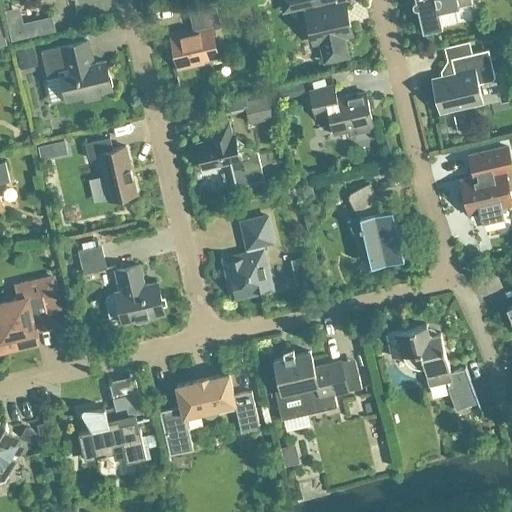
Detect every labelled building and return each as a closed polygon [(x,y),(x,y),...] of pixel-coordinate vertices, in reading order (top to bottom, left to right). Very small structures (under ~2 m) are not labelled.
[(217,55),(211,27),(221,25),(214,0),(197,0),(187,2),(193,28),(171,33),(179,67),(202,61),(201,59),(217,55)] [(249,0),(228,0),(233,19),(253,14),(249,0)] [(279,0),(283,16),(306,10),(313,42),(321,40),(325,59),(347,54),(342,35),(352,33),(345,2),(337,3),(336,0),(279,0)] [(443,26),(439,10),(472,2),(471,0),(416,0),(423,30),(443,26)] [(52,14),(23,21),(26,36),(55,29),(52,14)] [(501,52),(511,49),(511,43),(510,35),(498,37),(501,52)] [(112,87),(106,60),(93,62),(88,39),(41,50),(47,77),(61,74),(66,98),(84,94),(85,99),(100,95),(98,90),(112,87)] [(38,64),(34,44),(16,48),(20,69),(38,64)] [(493,79),(495,76),(489,48),(451,57),(453,67),(444,69),(445,76),(434,78),(445,121),(446,121),(443,109),(475,102),(479,95),(477,83),(493,79)] [(277,87),(279,96),(304,90),(302,81),(297,82),(277,87)] [(374,128),(366,92),(337,98),(334,84),(309,90),(315,115),(329,111),(334,132),(335,132),(335,130),(350,126),(352,133),(374,128)] [(274,117),(268,94),(244,100),(249,123),(274,117)] [(264,179),(258,153),(236,140),(235,133),(232,134),(229,121),(207,126),(210,139),(197,142),(203,167),(231,161),(236,186),(264,179)] [(137,193),(126,145),(113,148),(110,136),(85,142),(89,158),(99,155),(109,199),(137,193)] [(50,142),(37,144),(40,157),(53,155),(50,142)] [(502,204),(511,201),(511,197),(510,189),(511,188),(511,161),(508,143),(469,152),(474,177),(461,180),(469,212),(480,209),(482,220),(504,215),(502,204)] [(0,207),(3,207),(0,195),(0,182),(10,180),(5,161),(0,161),(0,207)] [(310,179),(301,181),(305,195),(314,193),(310,179)] [(404,256),(393,207),(384,209),(370,181),(356,189),(354,191),(353,192),(352,194),(351,195),(351,197),(351,199),(351,200),(351,202),(351,203),(352,204),(358,215),(347,218),(367,255),(369,254),(371,264),(386,261),(404,256)] [(296,184),(286,187),(288,195),(298,193),(296,184)] [(272,288),(262,243),(273,240),(268,215),(242,221),(249,252),(224,258),(233,296),(272,288)] [(107,267),(101,244),(78,249),(84,273),(107,267)] [(165,312),(157,281),(144,284),(139,264),(116,269),(121,290),(110,292),(105,300),(109,319),(116,324),(165,312)] [(54,272),(14,282),(18,298),(0,302),(0,350),(37,342),(35,332),(67,324),(54,272)] [(450,372),(441,332),(433,334),(429,332),(427,323),(387,332),(393,356),(403,353),(404,355),(404,356),(405,359),(407,361),(408,362),(410,364),(412,365),(414,366),(417,367),(421,367),(423,367),(425,367),(429,385),(447,381),(449,386),(448,386),(456,409),(478,401),(466,368),(450,372)] [(361,386),(358,375),(345,378),(341,360),(314,367),(311,350),(274,359),(278,375),(272,376),(276,392),(266,395),(271,414),(280,412),(279,406),(307,399),(310,410),(336,403),(334,393),(361,386)] [(125,358),(106,360),(107,370),(126,368),(125,358)] [(216,415),(216,413),(217,412),(217,410),(216,407),(235,403),(241,430),(260,426),(252,390),(234,394),(229,372),(176,384),(181,405),(160,410),(170,453),(193,447),(186,415),(203,410),(204,413),(205,414),(205,415),(206,416),(207,417),(208,417),(210,417),(212,417),(213,416),(214,416),(216,415)] [(147,454),(140,427),(137,428),(135,419),(145,416),(139,390),(113,396),(115,405),(106,407),(86,406),(85,406),(84,407),(83,407),(82,408),(82,409),(82,410),(82,411),(92,427),(79,430),(83,448),(85,456),(98,453),(98,455),(108,453),(107,451),(125,447),(127,459),(147,454)] [(0,422),(0,479),(4,479),(8,472),(25,444),(34,450),(39,441),(35,439),(34,436),(37,432),(26,426),(20,435),(8,428),(6,421),(0,422)]
